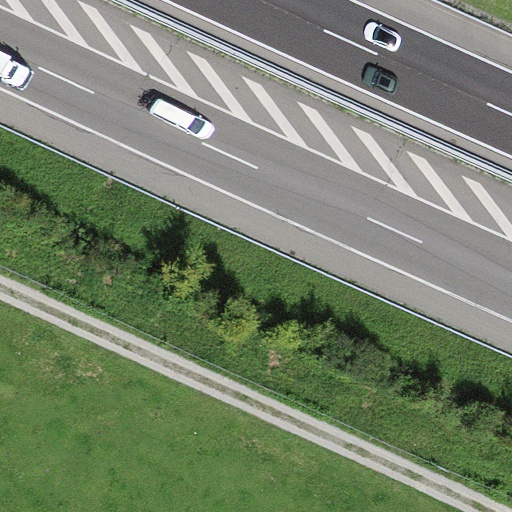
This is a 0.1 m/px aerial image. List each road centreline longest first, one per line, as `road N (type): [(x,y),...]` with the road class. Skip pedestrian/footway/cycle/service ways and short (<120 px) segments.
road 1 (motorway): [(0,30),(511,263)]
road 2 (track): [(0,284),(494,511)]
road 3 (motorway): [(511,112),(262,0)]
